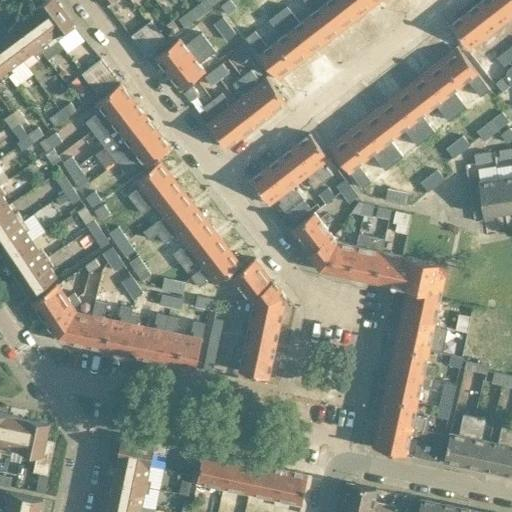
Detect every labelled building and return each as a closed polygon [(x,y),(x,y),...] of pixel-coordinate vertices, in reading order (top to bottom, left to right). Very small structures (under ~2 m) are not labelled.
[(55,0),(44,0),(35,7),(65,46),(68,50),(84,38),(55,0)] [(227,14),(236,7),(229,0),(226,0),(220,6),(227,14)] [(267,0),(277,12),(277,11),(309,52),(325,39),(307,16),(300,21),(282,0),(267,0)] [(341,27),(319,0),(304,0),(313,11),(307,16),(325,39),(341,27)] [(357,15),(345,0),(319,0),(341,27),(357,15)] [(373,2),(370,0),(345,0),(357,15),(373,2)] [(480,0),(465,12),(483,36),(498,24),(480,0)] [(511,11),(503,0),(480,0),(498,24),(511,13),(511,11)] [(511,0),(503,0),(511,11),(511,0)] [(194,18),(204,10),(198,2),(188,10),(194,18)] [(65,46),(35,7),(19,19),(42,50),(49,58),(65,46)] [(184,26),(194,18),(188,10),(178,18),(184,26)] [(277,11),(277,12),(269,19),(282,35),(275,41),(293,64),(309,52),(277,11)] [(465,12),(450,23),(469,47),(483,36),(465,12)] [(229,23),(224,17),(214,24),(219,31),(229,23)] [(42,50),(19,19),(7,28),(5,25),(0,28),(24,59),(34,52),(36,55),(42,50)] [(153,21),(132,36),(139,46),(160,30),(153,21)] [(236,32),(229,23),(219,31),(226,40),(236,32)] [(24,59),(0,28),(0,61),(10,75),(14,72),(11,68),(24,59)] [(293,64),(275,41),(268,47),(254,29),(246,36),(278,77),(293,64)] [(139,46),(146,55),(152,50),(167,39),(160,30),(139,46)] [(169,72),(209,40),(202,31),(185,44),(180,37),(156,56),(169,72)] [(181,88),(204,69),(205,69),(199,61),(215,48),(209,40),(169,72),(181,88)] [(249,55),(242,46),(234,53),(241,62),(249,55)] [(461,50),(445,63),(461,84),(468,79),(479,94),(489,87),(461,50)] [(511,59),(505,50),(496,56),(504,66),(511,59)] [(81,73),(89,83),(110,67),(102,57),(86,69),(81,73)] [(10,75),(0,61),(0,77),(2,75),(4,79),(10,75)] [(220,63),(213,69),(220,78),(228,71),(223,65),(222,66),(220,63)] [(461,84),(445,63),(429,75),(458,112),(466,106),(454,90),(461,84)] [(89,83),(97,93),(102,89),(117,77),(110,67),(89,83)] [(251,68),(242,75),(271,112),(286,100),(267,76),(259,82),(256,78),(258,77),(251,68)] [(220,78),(213,69),(204,76),(211,84),(220,78)] [(242,75),(233,82),(240,90),(242,89),(245,93),(237,99),(257,124),(271,112),(242,75)] [(458,112),(429,75),(413,87),(430,109),(437,103),(448,118),(458,112)] [(511,84),(503,75),(494,82),(502,91),(511,84)] [(133,98),(121,81),(97,100),(102,107),(85,120),(92,130),(133,98)] [(200,94),(193,85),(185,92),(191,101),(200,94)] [(430,109),(413,87),(397,100),(426,137),(434,131),(422,114),(430,109)] [(221,91),(213,98),(242,135),(257,124),(237,99),(229,105),(226,101),(228,100),(221,91)] [(146,114),(133,98),(92,130),(104,146),(146,114)] [(213,98),(204,105),(210,114),(212,112),(216,116),(213,118),(208,122),(227,147),(242,135),(213,98)] [(426,137),(397,100),(382,112),(410,149),(426,137)] [(65,116),(75,108),(70,102),(60,109),(65,116)] [(54,124),(65,116),(60,109),(49,117),(54,124)] [(502,111),(489,121),(496,130),(509,120),(502,111)] [(32,141),(27,134),(11,112),(3,118),(19,139),(16,141),(18,145),(21,149),(32,141)] [(410,149),(382,112),(366,124),(394,160),(410,149)] [(146,114),(104,146),(117,162),(158,130),(146,114)] [(484,140),(496,130),(489,121),(476,130),(484,140)] [(366,124),(350,136),(366,158),(372,166),(378,174),(385,169),(384,168),(394,160),(366,124)] [(32,141),(43,133),(38,126),(27,134),(32,141)] [(500,134),(507,142),(511,138),(511,129),(510,126),(500,134)] [(171,146),(158,130),(117,162),(123,171),(141,157),(147,165),(171,146)] [(56,131),(47,137),(55,148),(64,142),(56,131)] [(311,132),(296,144),(324,181),(333,173),(327,165),(325,167),(322,163),(330,156),(311,132)] [(471,143),(463,134),(455,140),(462,150),(471,143)] [(358,164),(366,158),(350,136),(334,149),(362,185),(370,180),(358,164)] [(55,148),(47,137),(40,141),(48,153),(54,149),(55,148)] [(462,150),(455,140),(446,147),(453,156),(462,150)] [(296,144),(281,155),(299,180),(307,173),(310,177),(308,180),(315,188),(324,181),(296,144)] [(511,156),(511,146),(499,149),(500,159),(511,156)] [(60,158),(54,149),(48,153),(54,163),(60,158)] [(474,153),(475,163),(492,160),(490,150),(474,153)] [(281,155),(266,167),(293,203),(302,195),(297,188),(295,190),(291,186),(299,180),(281,155)] [(78,164),(72,156),(63,162),(68,170),(78,164)] [(137,187),(128,194),(135,203),(172,175),(161,160),(136,179),(142,187),(138,189),(137,187)] [(84,174),(78,164),(68,170),(75,180),(84,174)] [(293,203),(266,167),(251,179),(269,203),(276,198),(285,209),(293,203)] [(437,168),(429,175),(436,184),(444,177),(437,168)] [(184,189),(172,175),(135,203),(142,212),(151,205),(149,203),(153,200),(159,208),(184,189)] [(429,175),(420,182),(428,191),(436,184),(429,175)] [(58,181),(65,192),(72,187),(65,176),(58,181)] [(511,176),(499,178),(504,211),(511,209),(511,176)] [(504,211),(499,178),(479,181),(485,219),(493,218),(492,213),(504,211)] [(345,179),(336,186),(349,202),(358,195),(345,179)] [(0,208),(8,203),(3,195),(6,192),(0,183),(0,208)] [(335,195),(328,186),(319,194),(325,202),(335,195)] [(79,198),(72,187),(65,192),(72,203),(79,198)] [(195,204),(184,189),(159,208),(164,214),(145,229),(151,237),(158,232),(158,233),(195,204)] [(395,201),(397,191),(388,189),(386,199),(395,201)] [(101,199),(95,190),(86,197),(92,205),(101,199)] [(405,203),(407,192),(397,191),(395,201),(405,203)] [(303,216),(310,209),(302,199),(294,206),(303,216)] [(363,202),(360,214),(363,215),(371,216),(374,204),(363,202)] [(0,235),(24,219),(18,210),(14,212),(8,203),(0,208),(0,235)] [(95,209),(100,217),(109,212),(103,204),(95,209)] [(207,219),(195,204),(158,233),(165,241),(177,232),(182,238),(207,219)] [(378,205),(375,216),(389,219),(391,208),(390,208),(378,205)] [(303,216),(294,206),(287,213),(295,222),(303,216)] [(396,209),(393,221),(397,222),(395,230),(407,232),(411,213),(396,209)] [(332,234),(329,231),(313,211),(293,228),(310,250),(308,252),(308,253),(332,234)] [(0,252),(4,259),(33,240),(26,230),(30,228),(24,219),(0,235),(0,252)] [(86,224),(93,235),(101,229),(94,219),(86,224)] [(218,234),(207,219),(182,238),(188,246),(184,249),(182,246),(173,253),(181,262),(218,234)] [(124,233),(118,226),(110,232),(115,240),(124,233)] [(108,240),(101,229),(93,235),(100,246),(108,240)] [(381,250),(384,237),(358,232),(358,233),(355,246),(349,274),(375,279),(381,250)] [(134,248),(124,233),(115,240),(126,254),(134,248)] [(218,234),(181,262),(188,272),(197,265),(195,262),(198,259),(205,267),(229,248),(218,234)] [(308,253),(320,268),(349,274),(355,246),(338,242),(332,234),(308,253)] [(16,277),(48,255),(42,246),(38,248),(33,240),(4,259),(16,277)] [(118,255),(112,246),(103,253),(108,261),(118,255)] [(241,263),(229,248),(205,267),(192,277),(199,286),(207,279),(205,276),(209,273),(216,282),(241,263)] [(439,298),(447,263),(381,250),(375,279),(411,287),(410,292),(439,298)] [(128,261),(135,270),(144,263),(138,254),(128,261)] [(28,295),(57,276),(50,266),(54,264),(48,255),(16,277),(28,295)] [(124,263),(118,255),(108,261),(114,270),(124,263)] [(97,256),(77,269),(86,283),(94,271),(103,265),(97,256)] [(254,259),(234,275),(250,296),(271,281),(254,259)] [(150,272),(144,263),(135,270),(141,279),(150,272)] [(121,281),(127,290),(137,284),(131,275),(121,281)] [(174,279),(164,277),(162,288),(172,290),(174,279)] [(174,279),(172,290),(182,292),(184,286),(185,281),(174,279)] [(280,322),(286,295),(274,279),(271,281),(250,296),(253,301),(251,315),(280,322)] [(58,283),(32,300),(49,325),(75,308),(73,305),(80,301),(73,291),(67,296),(58,283)] [(142,292),(137,284),(127,290),(133,299),(142,292)] [(159,305),(170,307),(173,295),(162,292),(159,305)] [(434,323),(439,298),(410,292),(404,317),(434,323)] [(173,295),(170,307),(180,310),(183,297),(173,295)] [(197,295),(195,306),(205,308),(207,297),(205,296),(197,295)] [(207,297),(205,308),(215,310),(217,299),(207,297)] [(92,315),(86,344),(104,348),(110,318),(113,304),(96,300),(92,315)] [(110,318),(104,348),(122,352),(131,312),(132,308),(120,305),(118,315),(121,316),(120,320),(110,318)] [(75,308),(49,325),(57,338),(86,344),(92,315),(77,311),(75,308)] [(147,326),(141,356),(159,360),(168,314),(157,311),(154,322),(157,323),(156,328),(147,326)] [(131,312),(122,352),(141,356),(147,326),(136,324),(138,314),(131,312)] [(459,313),(456,328),(467,331),(471,315),(459,313)] [(168,314),(159,360),(177,363),(183,333),(174,331),(175,327),(178,327),(180,317),(168,314)] [(274,349),(280,322),(251,315),(247,334),(245,342),(274,349)] [(214,317),(210,335),(219,337),(221,330),(222,330),(224,319),(214,317)] [(428,349),(442,351),(447,325),(434,323),(404,317),(399,342),(428,349)] [(183,333),(177,363),(196,367),(202,337),(205,322),(193,320),(191,329),(194,330),(192,335),(183,333)] [(511,344),(511,334),(499,334),(500,324),(486,323),(484,352),(511,355),(511,344)] [(212,371),(216,351),(219,337),(210,335),(203,369),(212,371)] [(268,376),(274,349),(245,342),(245,345),(240,370),(268,376)] [(399,342),(396,358),(393,368),(432,376),(434,365),(425,364),(428,349),(399,342)] [(462,356),(450,353),(448,365),(460,368),(462,356)] [(393,368),(391,380),(388,394),(417,400),(420,386),(428,388),(430,378),(432,378),(432,376),(393,368)] [(511,373),(494,370),(492,382),(511,385),(511,373)] [(445,382),(440,405),(451,407),(456,384),(445,382)] [(388,394),(386,402),(382,420),(426,429),(428,418),(414,415),(417,400),(388,394)] [(440,405),(438,416),(448,419),(451,407),(440,405)] [(0,450),(2,451),(10,414),(0,411),(0,450)] [(23,451),(30,418),(10,414),(2,451),(12,453),(13,449),(23,451)] [(50,422),(30,418),(23,451),(37,454),(33,470),(40,471),(36,490),(45,492),(56,440),(47,438),(50,422)] [(382,420),(381,424),(377,446),(406,452),(409,436),(418,438),(414,454),(439,460),(445,433),(426,429),(382,420)] [(165,454),(168,443),(148,439),(147,443),(135,440),(136,436),(126,434),(125,438),(121,437),(118,452),(114,451),(113,457),(151,465),(154,452),(165,454)] [(195,462),(197,452),(189,450),(186,461),(195,462)] [(224,486),(230,456),(204,451),(198,481),(224,486)] [(250,492),(256,462),(230,456),(224,486),(250,492)] [(148,479),(151,465),(113,457),(111,464),(115,465),(112,478),(151,486),(152,480),(148,479)] [(276,497),(283,467),(256,462),(250,492),(276,497)] [(309,473),(283,467),(276,497),(302,503),(309,473)] [(11,476),(0,474),(0,484),(9,486),(11,476)] [(145,492),(149,493),(151,486),(112,478),(110,492),(106,491),(104,497),(143,505),(145,492)] [(181,479),(179,492),(188,493),(191,480),(181,479)] [(375,499),(378,488),(347,481),(343,504),(379,511),(393,511),(396,503),(375,499)] [(40,511),(43,498),(6,490),(4,498),(8,499),(6,511),(40,511)] [(413,506),(416,495),(404,493),(402,504),(413,506)] [(141,511),(143,505),(104,497),(103,504),(107,505),(105,511),(141,511)] [(437,511),(440,501),(422,497),(418,511),(437,511)] [(190,511),(192,502),(183,500),(180,511),(190,511)] [(456,511),(458,505),(440,501),(437,511),(456,511)]
